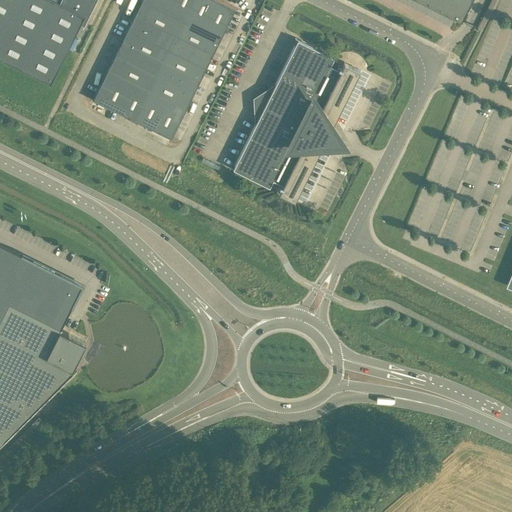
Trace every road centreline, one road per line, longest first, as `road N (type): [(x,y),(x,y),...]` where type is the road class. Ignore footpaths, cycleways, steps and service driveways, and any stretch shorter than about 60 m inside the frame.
road 1 (unclassified): [(321,0),(402,40),(425,75),(347,238)]
road 2 (tertiary): [(260,314),(240,306),(140,219),(0,147)]
road 3 (tertiary): [(0,160),(105,216),(194,301)]
road 4 (primary): [(177,430),(239,409),(300,419),(348,397),(386,396)]
road 5 (unclassified): [(347,238),(511,320)]
road 6 (primary): [(194,301),(209,358),(197,384),(146,422)]
road 7 (primary): [(54,492),(177,430)]
road 8 (primary): [(386,396),(511,435)]
